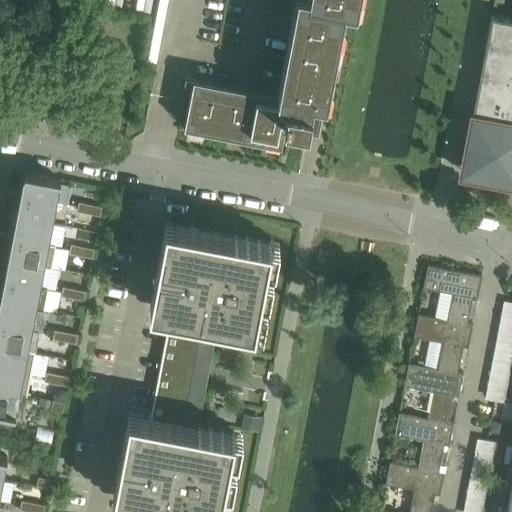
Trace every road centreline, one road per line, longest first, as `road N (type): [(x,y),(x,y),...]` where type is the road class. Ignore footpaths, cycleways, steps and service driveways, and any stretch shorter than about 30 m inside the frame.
road 1 (residential): [(0,139),(500,243)]
road 2 (residential): [(449,511),(500,243)]
